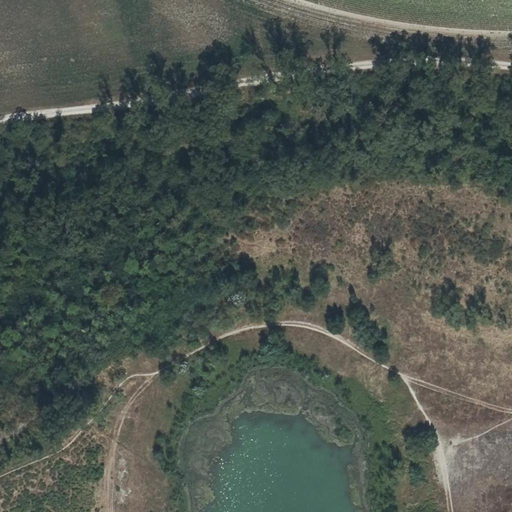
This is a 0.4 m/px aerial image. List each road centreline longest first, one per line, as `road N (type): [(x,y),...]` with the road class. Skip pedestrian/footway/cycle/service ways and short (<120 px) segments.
road 1 (track): [(0,118),(412,61),(511,65)]
road 2 (track): [(153,374),(209,341),(271,322),(338,334),(405,378),(511,412)]
road 3 (track): [(109,511),(114,439),(131,396),(153,374)]
